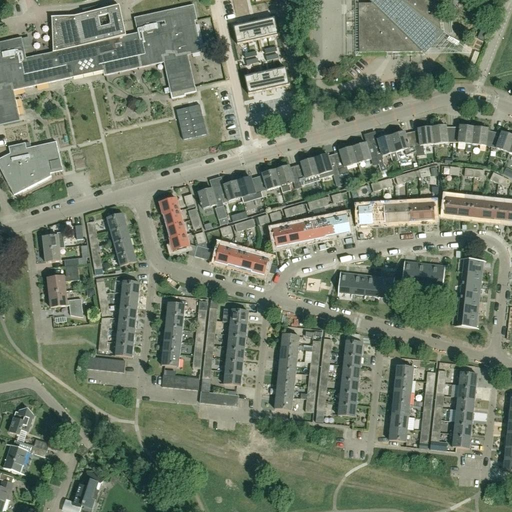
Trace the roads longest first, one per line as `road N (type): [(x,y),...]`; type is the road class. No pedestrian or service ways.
road 1 (residential): [(133,191),(456,97),(511,111)]
road 2 (residential): [(495,362),(498,271),(492,247),(481,241),(321,256),(277,279),(267,299)]
road 3 (residential): [(55,511),(80,436),(27,383),(0,389)]
road 4 (residential): [(347,443),(370,446),(380,330)]
road 5 (residential): [(461,472),(483,474),(495,362)]
road 6 (residential): [(141,383),(151,282),(161,266)]
